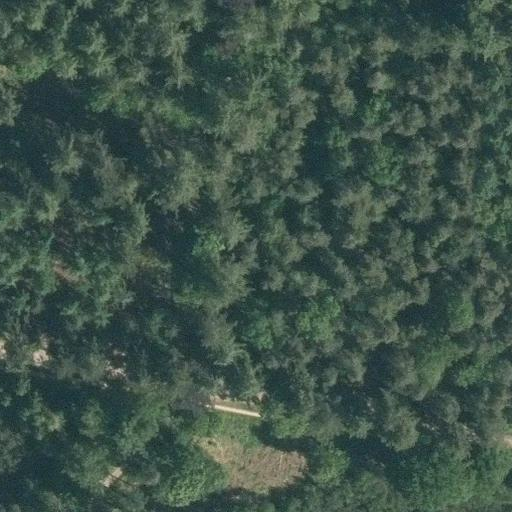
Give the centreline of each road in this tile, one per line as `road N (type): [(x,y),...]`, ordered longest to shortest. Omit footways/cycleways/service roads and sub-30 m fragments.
road 1 (track): [(511,449),(168,388)]
road 2 (track): [(168,388),(0,360)]
